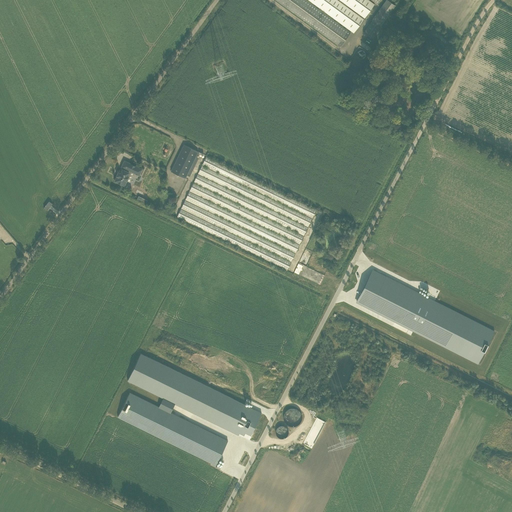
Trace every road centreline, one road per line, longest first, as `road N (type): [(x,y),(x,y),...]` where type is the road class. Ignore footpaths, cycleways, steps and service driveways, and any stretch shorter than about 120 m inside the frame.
road 1 (unclassified): [(0,298),(217,0)]
road 2 (track): [(351,266),(478,17),(494,0)]
road 3 (unclassified): [(222,511),(351,266)]
road 4 (unclassified): [(138,511),(0,445)]
